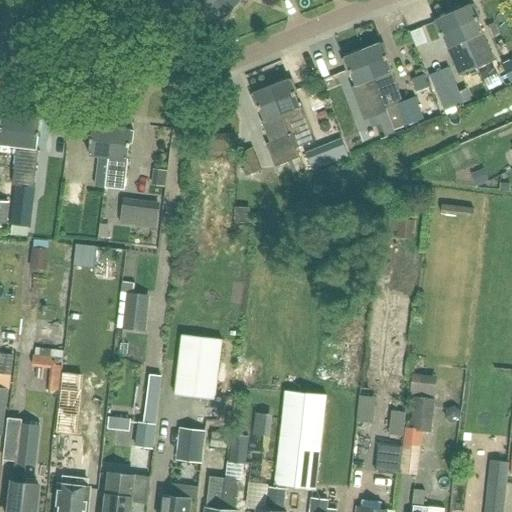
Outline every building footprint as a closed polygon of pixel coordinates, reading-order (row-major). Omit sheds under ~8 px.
[(193,0),(206,12),(216,0),(193,0)] [(246,0),(216,0),(206,12),(220,24),(221,23),(224,25),(232,16),(230,15),(233,12),(232,11),(240,2),(242,4),(246,0)] [(497,0),(501,10),(510,7),(508,0),(497,0)] [(453,13),(475,61),(478,69),(495,61),(483,34),(478,21),(479,21),(477,17),(479,17),(474,6),(471,7),(471,6),(453,13)] [(475,61),(453,13),(436,21),(436,22),(434,23),(439,34),(440,34),(442,37),(443,37),(448,48),(447,49),(460,77),(478,69),(475,61)] [(380,44),(363,51),(382,100),(385,107),(386,110),(393,107),(401,128),(424,119),(415,97),(403,102),(392,73),(387,60),(388,60),(386,56),(388,55),(384,44),(381,45),(380,44)] [(346,59),(343,60),(347,72),(349,71),(351,75),(352,74),(356,86),(355,86),(368,119),(378,115),(387,112),(386,110),(385,107),(382,100),(363,51),(345,58),(346,59)] [(511,60),(502,65),(510,84),(511,83),(511,60)] [(425,78),(413,83),(417,92),(428,87),(425,78)] [(296,150),(304,147),(299,134),(309,131),(296,96),(297,96),(295,92),(297,91),(292,80),(290,81),(289,80),(272,87),(291,136),(296,150)] [(455,85),(437,93),(444,111),(463,103),(458,92),(455,85)] [(296,150),(291,136),(272,87),(254,94),(254,95),(252,96),(256,107),(258,107),(259,110),(260,110),(265,121),(262,122),(270,143),(266,145),(275,168),(300,159),(296,150)] [(465,89),(458,92),(463,103),(470,100),(465,89)] [(393,107),(386,110),(387,112),(388,116),(394,131),(401,128),(393,107)] [(2,116),(0,128),(2,128),(2,132),(3,132),(1,145),(20,148),(24,117),(5,115),(5,116),(2,116)] [(15,185),(15,186),(23,187),(32,188),(37,150),(39,137),(40,137),(40,133),(42,133),(43,121),(41,121),(41,119),(24,117),(20,148),(17,170),(15,185)] [(105,187),(113,128),(94,126),(93,127),(91,127),(89,139),(91,139),(91,143),(92,143),(90,156),(100,157),(97,179),(96,186),(105,187)] [(131,132),(131,130),(113,128),(105,187),(124,190),(129,148),(130,148),(131,144),(133,144),(134,132),(131,132)] [(348,156),(342,140),(306,155),(312,170),(348,156)] [(261,170),(253,150),(239,155),(246,175),(261,170)] [(483,170),(470,175),(474,186),(487,181),(483,170)] [(91,197),(90,179),(76,180),(77,198),(91,197)] [(160,203),(123,199),(120,226),(157,230),(160,203)] [(13,206),(10,225),(29,227),(32,203),(13,201),(13,206)] [(473,218),(474,209),(442,205),(441,214),(473,218)] [(399,233),(412,235),(413,222),(400,220),(399,233)] [(32,248),(31,264),(46,266),(48,250),(32,248)] [(146,332),(150,296),(126,293),(122,329),(146,332)] [(214,400),(221,341),(181,336),(174,396),(214,400)] [(1,354),(0,357),(0,373),(11,375),(13,356),(1,354)] [(59,395),(64,358),(34,355),(32,367),(51,369),(48,394),(59,395)] [(61,391),(79,393),(81,375),(63,373),(61,391)] [(153,449),(161,376),(149,374),(143,423),(138,422),(135,447),(153,449)] [(435,398),(437,377),(412,374),(410,396),(435,398)] [(314,491),(325,396),(285,391),(274,486),(314,491)] [(431,432),(435,399),(410,397),(407,430),(431,432)] [(58,413),(56,433),(74,435),(77,415),(58,413)] [(34,466),(38,428),(20,426),(16,463),(14,463),(8,511),(35,511),(38,486),(23,484),(25,465),(35,466),(34,466)] [(202,463),(205,431),(180,428),(176,461),(202,463)] [(212,432),(211,447),(227,448),(228,434),(212,432)] [(245,465),(248,437),(231,435),(228,463),(245,465)] [(399,475),(402,446),(378,444),(375,473),(399,475)] [(147,504),(150,477),(109,473),(104,511),(129,511),(131,498),(135,499),(135,502),(147,504)] [(221,511),(225,478),(224,479),(209,477),(205,508),(204,511),(221,511)] [(225,478),(221,511),(236,511),(237,511),(231,511),(235,479),(225,478)] [(84,490),(85,481),(64,479),(63,487),(60,487),(57,510),(61,510),(60,511),(84,511),(87,490),(84,490)] [(503,511),(507,487),(487,485),(484,511),(503,511)] [(283,511),(286,489),(268,487),(265,511),(256,509),(255,511),(283,511)] [(188,511),(190,498),(189,498),(189,492),(183,491),(182,498),(163,495),(161,511),(188,511)] [(426,511),(427,508),(422,507),(423,493),(412,492),(411,506),(412,506),(411,511),(426,511)] [(326,509),(327,500),(311,498),(308,511),(337,511),(326,509)]
